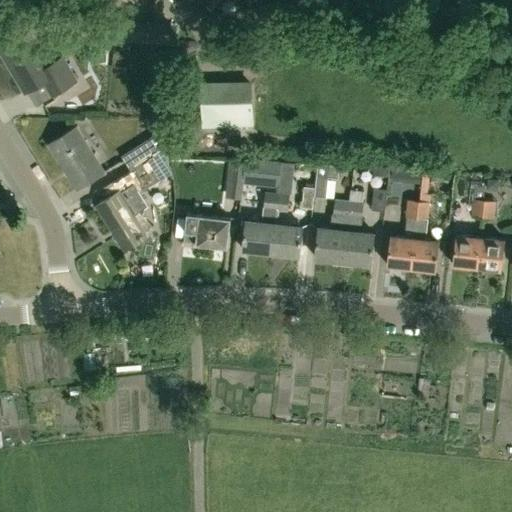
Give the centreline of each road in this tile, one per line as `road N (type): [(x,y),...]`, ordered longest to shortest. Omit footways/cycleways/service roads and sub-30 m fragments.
road 1 (residential): [(65,312),(238,303),(511,329)]
road 2 (residential): [(65,312),(48,215),(0,135)]
